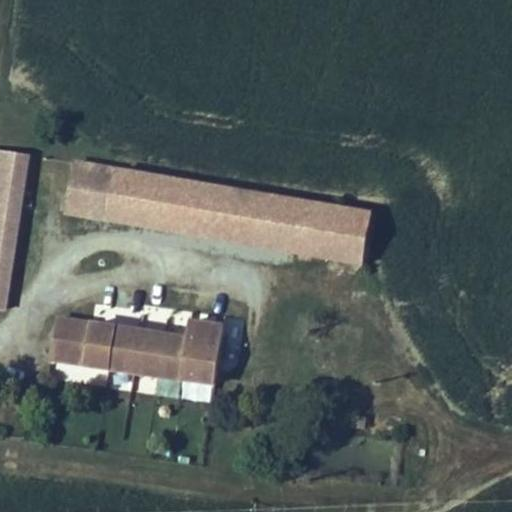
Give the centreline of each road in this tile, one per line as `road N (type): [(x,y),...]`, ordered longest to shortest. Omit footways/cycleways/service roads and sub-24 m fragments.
road 1 (track): [(145,260),(370,303),(460,419),(511,434)]
road 2 (unclassified): [(46,296),(144,282),(145,260),(127,242),(93,241),(66,258)]
